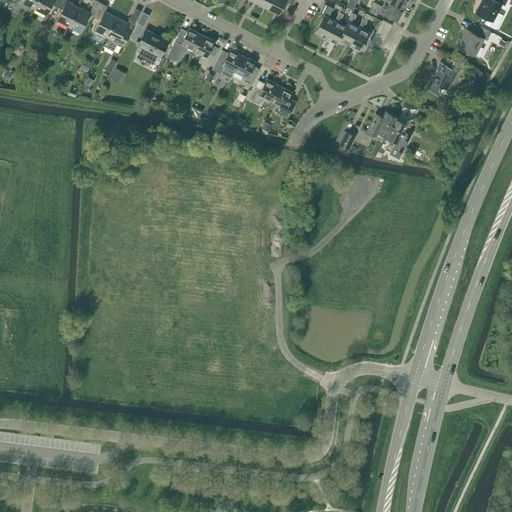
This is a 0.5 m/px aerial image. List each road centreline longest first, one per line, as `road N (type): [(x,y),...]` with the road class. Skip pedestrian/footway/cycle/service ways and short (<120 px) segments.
road 1 (primary): [(511,123),(470,215),(414,377)]
road 2 (unclassified): [(135,440),(297,459),(327,437)]
road 3 (primary): [(443,384),(511,207)]
road 4 (residential): [(332,105),(406,71),(447,0)]
road 5 (unclassified): [(0,447),(102,459),(135,440)]
road 6 (primary): [(414,377),(380,511)]
road 7 (unclassified): [(414,377),(376,368),(349,372),(336,388),(327,437)]
road 8 (unclassified): [(135,440),(0,423)]
road 9 (primary): [(413,511),(443,384)]
road 10 (residential): [(279,54),(170,0)]
